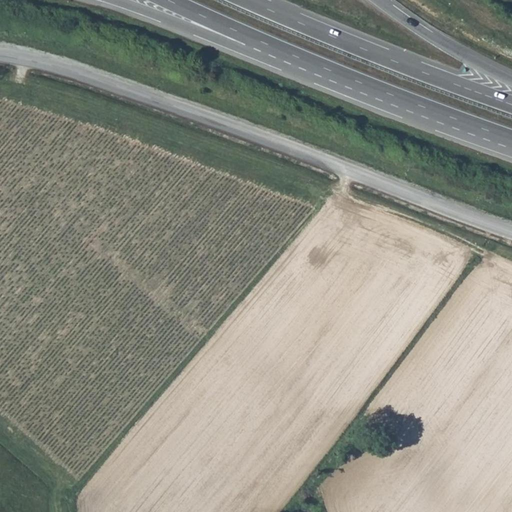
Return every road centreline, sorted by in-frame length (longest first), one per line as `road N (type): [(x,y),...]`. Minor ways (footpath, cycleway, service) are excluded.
road 1 (tertiary): [(511,233),(114,84),(0,54)]
road 2 (trunk): [(511,104),(247,0)]
road 3 (trunk): [(272,48),(511,138)]
road 4 (trunk): [(112,0),(232,44),(272,48)]
road 5 (trunk): [(511,80),(378,0)]
